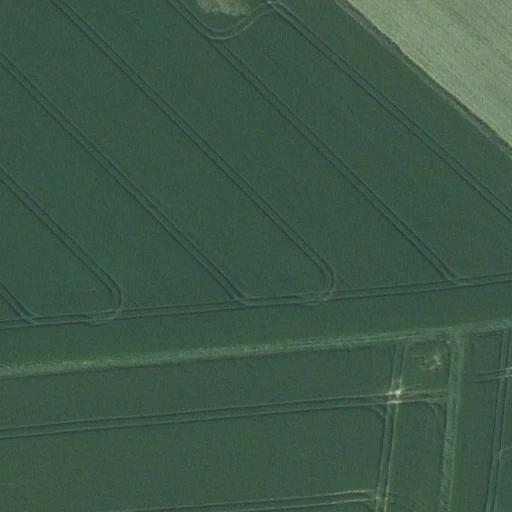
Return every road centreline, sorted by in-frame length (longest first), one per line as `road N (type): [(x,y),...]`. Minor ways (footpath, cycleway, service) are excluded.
road 1 (track): [(0,379),(511,336)]
road 2 (track): [(475,343),(453,511)]
